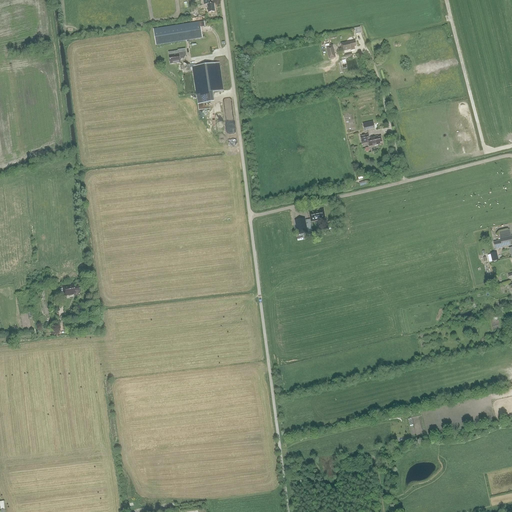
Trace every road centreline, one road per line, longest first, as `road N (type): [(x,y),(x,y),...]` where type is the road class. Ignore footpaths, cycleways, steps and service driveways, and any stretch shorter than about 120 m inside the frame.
road 1 (unclassified): [(288,511),(222,0)]
road 2 (track): [(511,156),(250,217)]
